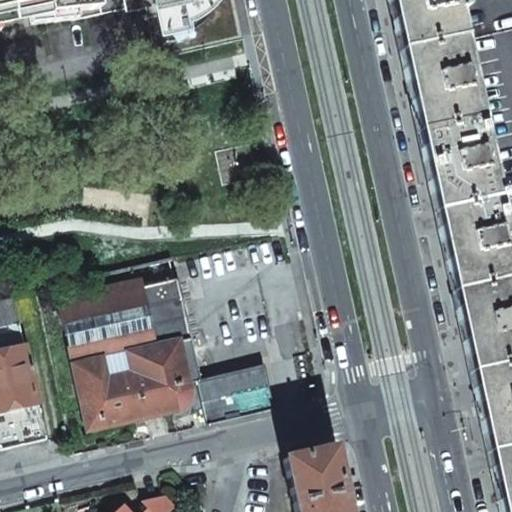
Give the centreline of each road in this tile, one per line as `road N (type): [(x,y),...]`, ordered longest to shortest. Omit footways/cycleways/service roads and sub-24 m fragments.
road 1 (secondary): [(265,0),(356,413)]
road 2 (residential): [(442,393),(353,0)]
road 3 (residential): [(356,413),(0,494)]
road 4 (residential): [(468,511),(442,393)]
